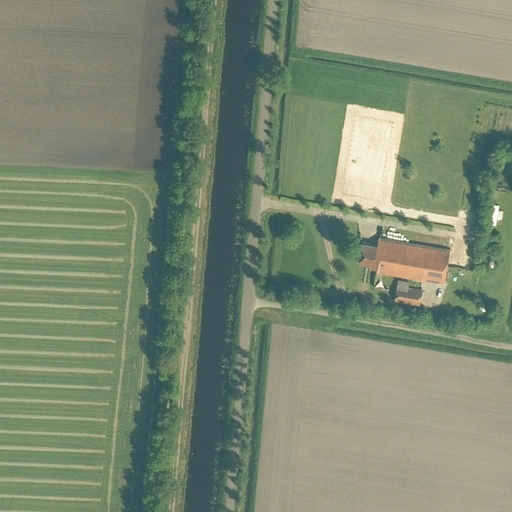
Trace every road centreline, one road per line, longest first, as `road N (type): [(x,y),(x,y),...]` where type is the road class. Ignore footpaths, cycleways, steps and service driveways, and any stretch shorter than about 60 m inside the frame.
road 1 (unclassified): [(228,511),(273,0)]
road 2 (track): [(212,0),(170,511)]
